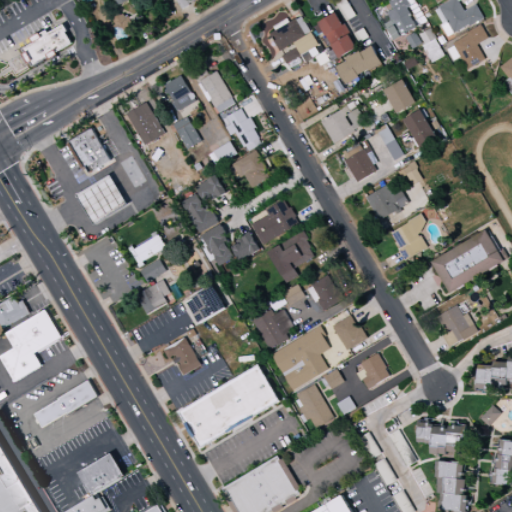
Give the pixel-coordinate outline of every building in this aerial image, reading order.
[(175,0),(183,11),(199,0),(175,0)] [(355,16),(345,0),(342,0),(336,3),(347,21),(355,16)] [(383,25),(394,41),(417,26),(406,9),(415,3),(413,0),(391,0),(388,2),(392,9),(387,13),(391,20),(383,25)] [(447,37),(483,20),(477,5),(463,12),(457,0),(453,0),(434,9),(447,37)] [(126,18),(124,11),(111,14),(115,31),(124,28),(126,34),(138,32),(134,16),(126,18)] [(313,25),(317,35),(324,32),(336,59),(355,50),(338,14),(313,25)] [(280,54),(281,53),(286,64),(301,56),(304,62),(321,54),(302,15),(269,31),(280,54)] [(74,45),(64,25),(48,34),(46,31),(30,39),(33,44),(22,50),(31,67),(74,45)] [(452,42),(467,70),(486,60),(477,45),(489,38),(482,26),(452,42)] [(336,64),(344,83),(382,65),(374,47),(336,64)] [(235,104),(217,72),(199,82),(217,115),(235,104)] [(165,84),(177,111),(195,103),(184,76),(165,84)] [(416,104),(404,80),(384,90),(397,114),(416,104)] [(164,137),(149,103),(128,112),(143,146),(164,137)] [(322,123),(333,144),(367,125),(355,104),(322,123)] [(230,136),(237,133),(246,152),(262,145),(244,109),(222,119),(230,136)] [(419,148),(436,139),(422,110),(404,119),(419,148)] [(173,125),(187,150),(202,142),(188,117),(173,125)] [(402,157),(388,125),(378,129),(392,161),(402,157)] [(112,161),(94,130),(71,143),(85,169),(88,168),(91,174),(112,161)] [(215,166),(237,155),(231,143),(208,154),(215,166)] [(368,144),(343,154),(354,182),(379,173),(368,144)] [(232,163),(239,179),(246,176),(252,189),(271,180),(258,152),(232,163)] [(120,164),(134,188),(145,182),(131,157),(120,164)] [(403,168),(411,186),(423,180),(415,163),(403,168)] [(226,192),(216,176),(196,187),(206,204),(226,192)] [(129,206),(96,226),(78,196),(112,177),(129,206)] [(380,221),(409,204),(400,188),(395,191),(391,183),(367,197),(380,221)] [(208,215),(196,195),(182,203),(200,234),(220,222),(213,212),(208,215)] [(262,244),(299,226),(286,199),(266,210),(269,216),(252,225),(262,244)] [(432,247),(420,219),(391,231),(404,260),(432,247)] [(219,267),(236,258),(219,226),(202,235),(219,267)] [(432,261),(449,293),(505,264),(487,231),(432,261)] [(295,269),(317,257),(303,232),(268,251),(285,284),(299,276),(295,269)] [(239,262),(260,251),(251,234),(230,245),(239,262)] [(167,251),(160,237),(131,250),(138,264),(167,251)] [(147,284),(167,272),(160,260),(140,271),(147,284)] [(342,301),(328,276),(308,288),(322,313),(342,301)] [(171,294),(163,281),(136,296),(147,314),(167,303),(164,298),(171,294)] [(283,294),(289,306),(305,298),(298,285),(283,294)] [(225,310),(213,287),(185,301),(194,318),(204,313),(207,319),(225,310)] [(0,325),(2,329),(30,314),(21,296),(0,307),(0,325)] [(438,316),(447,333),(443,336),(449,348),(478,333),(468,313),(463,316),(458,306),(438,316)] [(253,320),(269,350),(289,340),(286,334),(293,330),(282,310),(274,315),(272,310),(253,320)] [(0,356),(0,357),(14,383),(43,367),(35,352),(61,338),(47,311),(5,333),(14,349),(0,356)] [(368,340),(362,326),(357,328),(352,317),(333,325),(345,351),(368,340)] [(331,349),(320,328),(271,354),(292,391),(329,371),(320,355),(331,349)] [(201,368),(187,338),(167,348),(180,377),(201,368)] [(360,363),(364,370),(358,373),(367,390),(391,378),(379,354),(360,363)] [(511,363),(493,362),(493,366),(477,366),(476,391),(492,391),(492,384),(510,385),(511,363)] [(280,405),(260,367),(179,410),(199,448),(280,405)] [(344,383),(337,370),(322,379),(329,391),(344,383)] [(34,413),(42,428),(98,398),(90,383),(34,413)] [(294,397),(308,421),(310,420),(316,430),(335,419),(315,385),(294,397)] [(403,397),(399,388),(360,406),(364,416),(403,397)] [(356,409),(349,397),(337,404),(344,416),(356,409)] [(480,419),(489,427),(502,413),(493,405),(480,419)] [(430,454),(464,455),(465,427),(427,425),(427,429),(418,429),(418,444),(431,444),(430,454)] [(511,441),(497,441),(496,486),(511,486),(511,441)] [(0,511),(0,444),(42,511),(0,511)] [(79,472),(92,496),(126,478),(113,454),(79,472)] [(224,486),(236,511),(272,511),(283,507),(282,505),(301,496),(283,457),(224,486)] [(436,511),(461,511),(467,511),(468,496),(463,496),(465,463),(439,462),(436,511)] [(65,511),(109,511),(110,511),(102,494),(65,511)] [(352,511),(344,496),(314,511),(352,511)]
